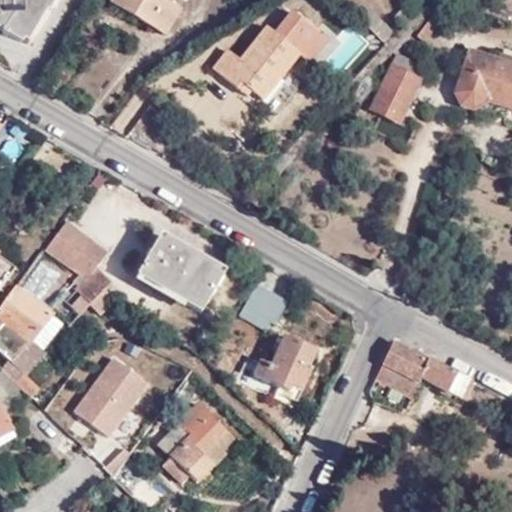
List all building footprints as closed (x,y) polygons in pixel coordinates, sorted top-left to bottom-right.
[(0,0),(0,29),(24,43),(49,0),(0,0)] [(111,0),(110,3),(161,36),(178,10),(165,2),(165,0),(111,0)] [(293,16),(329,45),(346,23),(320,3),(293,16)] [(373,11),(363,21),(388,47),(399,36),(373,11)] [(311,68),(329,45),(293,16),(276,38),(268,31),(242,64),(229,55),(214,73),(249,101),(253,97),(265,106),(301,60),(311,68)] [(492,102),(511,109),(511,67),(471,53),(455,95),(458,103),(463,107),(480,113),(485,110),(490,107),(492,102)] [(380,116),(399,124),(423,71),(394,58),(372,104),(378,107),(374,113),(380,116)] [(104,259),(63,222),(43,250),(80,273),(73,280),(78,286),(76,287),(92,303),(113,282),(99,267),(104,259)] [(108,254),(63,222),(104,259),(108,254)] [(201,314),(226,271),(161,236),(137,276),(201,314)] [(0,295),(18,270),(0,256),(0,295)] [(240,316),(266,331),(268,327),(272,329),(287,301),(259,284),(240,316)] [(49,315),(15,289),(0,309),(0,352),(11,362),(49,315)] [(11,362),(20,370),(23,372),(60,325),(49,315),(11,362)] [(253,376),(288,394),(293,386),(303,392),(315,370),(309,367),(316,354),(283,337),(268,367),(261,363),(253,376)] [(406,395),(411,398),(421,379),(462,401),(472,381),(469,379),(427,357),(425,360),(393,343),(376,379),(406,395)] [(112,357),(70,412),(107,440),(149,385),(112,357)] [(1,372),(11,380),(20,370),(11,362),(1,372)] [(0,413),(0,386),(11,380),(1,372),(1,373),(0,372),(0,439),(11,433),(0,413)] [(391,388),(382,405),(397,413),(406,395),(391,388)] [(434,421),(460,436),(469,418),(444,403),(434,421)] [(161,466),(180,487),(190,478),(197,485),(235,445),(196,406),(155,449),(166,460),(161,466)]
